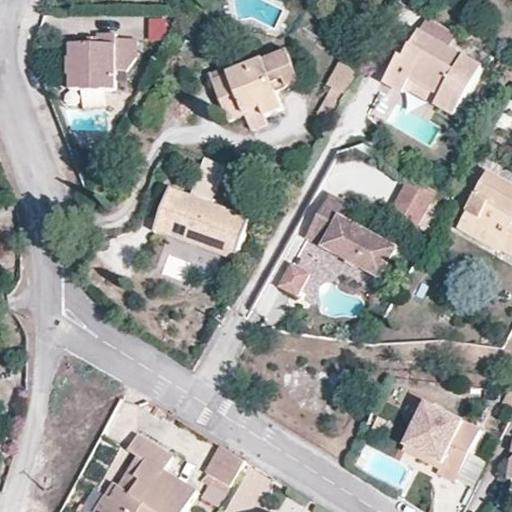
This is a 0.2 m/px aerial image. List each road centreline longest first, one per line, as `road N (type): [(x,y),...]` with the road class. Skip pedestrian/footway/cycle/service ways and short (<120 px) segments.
road 1 (residential): [(55,307),(375,511)]
road 2 (unknown): [(53,213),(95,234),(115,231),(143,204),(167,144),(201,136),(261,140),(309,105)]
road 3 (residential): [(0,67),(53,213),(62,283),(55,307)]
road 4 (residential): [(55,307),(13,511)]
